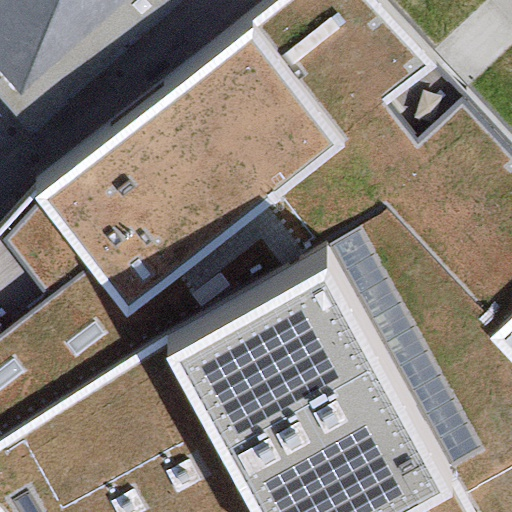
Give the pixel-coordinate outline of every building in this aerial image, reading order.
[(0,90),(36,128),(87,81),(174,0),(0,0),(0,10),(24,36),(0,57),(0,90)] [(357,0),(302,0),(328,27),(357,0)] [(0,57),(24,36),(0,10),(0,57)] [(207,43),(193,27),(178,41),(192,56),(207,43)] [(329,511),(416,430),(314,320),(300,333),(282,312),(308,287),(125,87),(109,102),(56,149),(68,161),(79,151),(105,179),(0,275),(0,486),(23,511),(88,511),(97,505),(103,511),(329,511)] [(79,151),(68,161),(73,166),(0,235),(0,275),(105,179),(79,151)]
